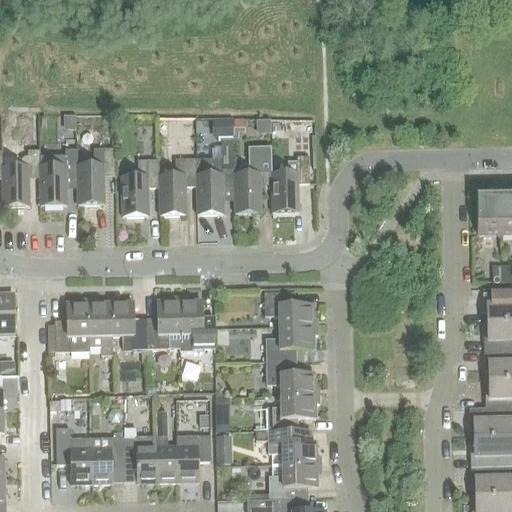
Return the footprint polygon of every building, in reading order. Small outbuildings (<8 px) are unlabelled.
[(232,122),(216,122),(216,139),(218,139),(232,139),(232,122)] [(196,178),(196,190),(197,218),(223,218),(222,190),(234,189),(233,178),(234,178),(233,162),(233,143),(221,143),(221,162),(212,162),(212,168),(196,168),(196,178)] [(77,208),(104,208),(103,180),(115,179),(114,152),(92,152),(93,168),(77,169),(76,169),(77,180),(77,208)] [(2,182),(2,210),(29,210),(28,182),(39,181),(39,169),(39,153),(27,154),(27,159),(24,159),(22,161),(18,166),(18,168),(17,170),(2,170),(2,182)] [(65,153),(65,160),(55,160),(55,169),(39,169),(39,181),(40,209),(66,209),(66,181),(77,180),(76,169),(77,169),(77,153),(65,153)] [(271,189),(272,217),(298,216),(297,188),(309,188),(308,160),(296,160),(297,176),(271,177),(271,189)] [(234,217),(257,217),(261,217),(260,189),(271,189),(271,177),(271,161),(259,161),(249,161),(249,177),(234,178),(233,178),(234,189),(234,217)] [(174,163),(174,179),(159,179),(158,179),(159,191),(159,219),(186,219),(185,191),(196,190),(196,178),(196,168),(196,162),(194,162),(181,163),(174,163)] [(137,164),(137,180),(121,180),(122,220),(148,219),(147,191),(159,191),(158,179),(159,179),(158,163),(137,164)] [(477,239),(500,238),(500,193),(476,194),(477,239)] [(511,193),(500,193),(500,238),(511,237),(511,193)] [(502,286),(501,269),(492,269),(492,286),(502,286)] [(510,269),(501,269),(502,286),(511,286),(510,269)] [(511,295),(482,297),(482,307),(482,310),(486,310),(486,326),(511,325),(511,295)] [(278,331),(317,330),(317,322),(313,322),(313,308),(295,309),(294,296),(264,297),(264,320),(278,320),(278,331)] [(157,322),(145,323),(145,353),(151,353),(169,353),(179,352),(180,352),(179,300),(171,300),(171,304),(157,304),(157,322)] [(214,351),(214,321),(201,321),(201,304),(187,304),(187,300),(179,300),(180,352),(179,352),(179,356),(193,356),(197,352),(214,351)] [(118,301),(109,302),(109,306),(110,306),(111,340),(122,340),(122,354),(141,353),(145,353),(145,323),(133,323),(132,305),(118,305),(118,301)] [(67,325),(54,325),(54,328),(55,355),(78,355),(89,354),(89,352),(88,302),(80,302),(80,306),(66,307),(67,325)] [(96,302),(88,302),(89,352),(100,352),(101,360),(112,359),(111,340),(110,306),(109,306),(97,306),(96,302)] [(0,340),(8,340),(8,310),(0,309),(0,340)] [(483,342),(483,346),(483,355),(511,354),(511,325),(486,326),(486,342),(483,342)] [(317,338),(317,330),(278,331),(279,342),(265,342),(265,366),(296,365),(296,353),(314,353),(313,339),(317,338)] [(511,354),(483,355),(484,365),(484,368),(487,368),(488,384),(511,383),(511,354)] [(280,389),(280,400),(319,399),(318,391),(314,391),(314,377),(296,377),(296,365),(265,366),(266,389),(280,389)] [(485,410),(485,411),(485,413),(511,412),(511,383),(488,384),(488,400),(484,400),(485,410)] [(319,399),(280,400),(280,411),(266,411),(267,434),(298,434),(297,422),(315,421),(315,407),(319,407),(319,399)] [(216,413),(223,413),(227,409),(227,402),(216,402),(216,413)] [(60,404),(60,414),(70,414),(69,403),(60,404)] [(49,415),(59,415),(59,405),(49,405),(49,415)] [(469,412),(469,423),(469,426),(473,426),(473,442),(511,440),(511,412),(485,413),(485,411),(469,412)] [(166,416),(156,416),(157,440),(167,440),(166,416)] [(200,418),(200,430),(208,430),(208,418),(200,418)] [(123,432),(123,441),(124,467),(136,467),(136,487),(157,486),(156,450),(156,440),(136,440),(136,431),(123,432)] [(70,468),(70,488),(91,488),(90,442),(70,442),(70,432),(56,432),(57,468),(70,468)] [(255,445),(267,445),(268,458),(271,458),(271,469),(320,468),(320,460),(316,460),(316,446),(298,446),(298,434),(267,434),(255,435),(255,445)] [(210,439),(196,439),(175,440),(176,450),(177,486),(199,485),(198,465),(210,465),(210,439)] [(156,450),(157,486),(177,486),(176,450),(167,450),(167,440),(157,440),(156,440),(156,450)] [(231,468),(231,440),(215,440),(216,469),(231,468)] [(470,458),(470,471),(511,469),(511,440),(473,442),(473,458),(470,458)] [(90,442),(91,488),(112,487),(112,467),(124,467),(123,441),(90,442)] [(271,469),(271,480),(268,480),(269,497),(269,503),(277,503),(299,503),(299,502),(299,490),(317,490),(317,476),(320,476),(320,468),(271,469)] [(511,469),(470,471),(470,480),(470,484),(474,484),(474,500),(511,498),(511,469)] [(511,511),(511,498),(474,500),(474,511),(511,511)] [(307,511),(307,502),(299,502),(299,503),(277,503),(269,503),(246,504),(246,511),(277,510),(276,511),(307,511)]
